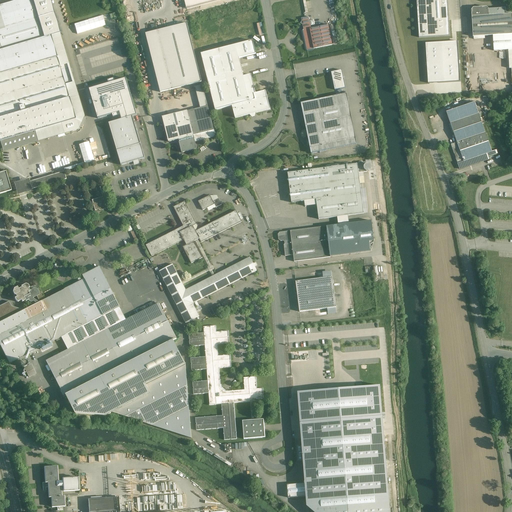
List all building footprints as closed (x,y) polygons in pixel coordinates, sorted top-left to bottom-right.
[(32,0),(17,0),(0,5),(0,141),(1,141),(61,124),(75,119),(65,85),(61,70),(60,66),(51,35),(44,37),(32,0)] [(50,0),(32,0),(44,37),(51,35),(60,33),(50,0)] [(183,0),(186,8),(219,0),(183,0)] [(446,0),(416,0),(419,38),(448,37),(446,0)] [(471,10),(473,37),(493,36),(511,34),(511,14),(489,16),(488,9),(486,7),(474,8),(471,10)] [(74,24),(77,34),(106,26),(103,16),(74,24)] [(311,29),(309,17),(301,18),(301,19),(302,21),(300,24),(303,25),(304,30),(303,30),(307,50),(334,45),(330,25),(311,29)] [(187,23),(157,31),(172,90),(202,82),(187,23)] [(172,90),(157,31),(146,34),(160,93),(172,90)] [(511,34),(493,36),(494,51),(508,50),(511,49),(511,34)] [(83,63),(123,53),(119,38),(80,48),(83,63)] [(258,40),(202,53),(216,111),(234,107),(237,119),(253,115),(254,117),(258,116),(258,114),(270,111),(270,113),(275,112),(269,89),(260,92),(255,72),(247,74),(243,58),(261,53),(258,40)] [(426,43),(428,83),(460,81),(458,41),(426,43)] [(67,64),(60,66),(61,70),(65,85),(72,83),(67,64)] [(343,70),(332,71),(335,89),(346,88),(343,70)] [(124,79),(88,89),(98,120),(112,115),(113,118),(121,115),(122,119),(133,116),(135,115),(124,79)] [(208,106),(202,85),(195,87),(200,108),(208,106)] [(302,103),(301,103),(311,154),(357,144),(347,94),(302,103)] [(476,102),(446,111),(457,143),(452,145),(460,169),(467,167),(480,163),(478,157),(487,154),(488,158),(498,154),(497,150),(492,151),(476,102)] [(200,108),(196,109),(202,133),(214,130),(208,106),(200,108)] [(196,109),(187,111),(194,136),(202,133),(196,109)] [(187,111),(162,117),(169,142),(168,142),(169,142),(179,140),(180,139),(182,141),(183,139),(194,136),(187,111)] [(122,119),(109,123),(121,165),(145,158),(133,116),(122,119)] [(75,119),(61,124),(64,134),(78,130),(75,119)] [(1,141),(0,141),(0,148),(1,152),(64,134),(61,124),(1,141)] [(202,133),(194,136),(195,142),(216,137),(214,130),(202,133)] [(194,136),(183,139),(182,141),(180,139),(179,140),(178,140),(179,142),(180,142),(179,143),(182,153),(197,149),(195,142),(194,136)] [(89,141),(80,144),(85,164),(95,161),(89,141)] [(301,202),(316,200),(319,220),(364,214),(358,164),(298,172),(288,173),(288,179),(287,181),(289,182),(290,194),(289,196),(291,197),(291,203),(301,202)] [(0,193),(11,191),(6,171),(0,172),(0,193)] [(25,179),(11,183),(15,197),(29,193),(28,190),(66,179),(64,172),(26,182),(25,179)] [(210,196),(198,202),(203,210),(214,205),(213,201),(210,196)] [(104,198),(100,200),(99,198),(92,200),(96,211),(99,209),(100,211),(106,209),(104,203),(103,203),(103,202),(105,201),(104,198)] [(218,199),(213,201),(214,205),(216,208),(222,205),(218,199)] [(197,224),(185,202),(174,207),(183,226),(146,245),(152,256),(184,240),(187,245),(183,247),(191,264),(202,258),(194,241),(199,239),(201,242),(242,222),(236,211),(195,231),(193,226),(197,224)] [(371,220),(290,231),(294,255),(294,262),(371,251),(370,240),(373,240),(371,220)] [(290,231),(280,233),(278,235),(279,240),(281,241),(283,241),(284,242),(285,244),(284,245),(285,256),(294,255),(290,231)] [(250,257),(186,290),(173,264),(159,271),(186,323),(199,317),(193,304),(257,271),(250,257)] [(56,341),(61,339),(67,350),(46,361),(64,397),(67,395),(76,413),(106,416),(112,413),(192,438),(186,364),(185,364),(174,341),(177,339),(159,304),(126,320),(120,307),(100,267),(83,276),(85,279),(39,303),(33,299),(33,298),(39,295),(37,290),(34,289),(30,291),(28,288),(29,288),(28,285),(25,284),(21,286),(21,288),(18,289),(17,287),(14,289),(13,292),(14,295),(15,295),(16,297),(14,298),(16,302),(18,302),(21,300),(22,302),(25,300),(25,302),(28,300),(29,301),(31,302),(33,301),(37,304),(21,312),(20,309),(11,306),(9,301),(0,305),(0,345),(9,363),(55,339),(56,341)] [(324,278),(296,282),(300,312),(327,308),(328,314),(337,313),(332,270),(323,272),(324,278)] [(224,307),(243,297),(241,293),(222,303),(224,307)] [(209,309),(212,316),(223,310),(220,304),(209,309)] [(216,326),(203,327),(204,333),(198,333),(189,334),(190,347),(199,346),(200,346),(199,346),(205,345),(205,351),(205,352),(206,357),(200,357),(191,358),(192,371),(201,370),(207,369),(208,381),(202,381),(201,381),(193,382),(194,395),(202,394),(203,394),(209,393),(209,405),(209,406),(210,405),(221,404),(222,410),(222,416),(217,416),(216,416),(205,417),(204,417),(196,418),(196,430),(205,430),(206,430),(217,429),(218,429),(223,428),(224,433),(224,434),(224,440),(237,439),(236,433),(237,433),(237,432),(236,432),(235,409),(234,409),(234,403),(245,402),(245,403),(246,403),(246,402),(250,402),(252,420),(242,421),(244,439),(265,438),(264,419),(254,420),(253,402),(264,401),(263,388),(257,389),(257,384),(257,383),(256,383),(256,377),(243,378),(244,384),(244,385),(244,390),(233,391),(233,390),(232,391),(224,391),(224,390),(223,390),(222,389),(221,389),(220,380),(219,368),(224,368),(225,368),(231,367),(230,355),(224,355),(223,355),(218,356),(218,351),(218,350),(217,344),(223,344),(229,343),(228,331),(222,331),(216,332),(216,326)] [(289,342),(290,348),(327,344),(327,342),(319,343),(318,340),(312,341),(311,336),(312,336),(312,333),(291,335),(291,339),(292,339),(292,341),(289,342)] [(31,365),(24,368),(29,377),(36,374),(31,365)] [(388,511),(378,383),(297,390),(304,483),(289,484),(290,497),(305,496),(305,503),(315,511),(388,511)] [(57,466),(44,467),(45,483),(47,482),(48,498),(51,498),(52,508),(65,507),(64,496),(62,496),(61,481),(58,481),(57,466)] [(78,477),(62,478),(63,492),(79,491),(78,477)] [(120,511),(120,497),(88,499),(88,511),(120,511)]
